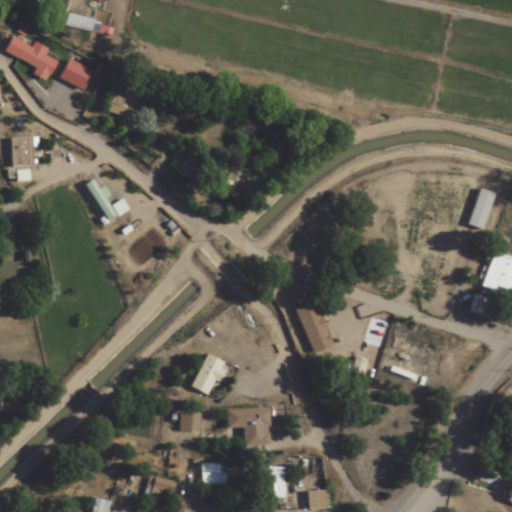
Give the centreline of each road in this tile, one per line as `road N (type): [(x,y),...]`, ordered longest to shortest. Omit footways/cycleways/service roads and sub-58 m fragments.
road 1 (residential): [(0,56),(35,107),(190,216),(280,267),(511,344)]
road 2 (residential): [(190,216),(339,470),(376,511)]
road 3 (secondary): [(396,511),(511,355)]
